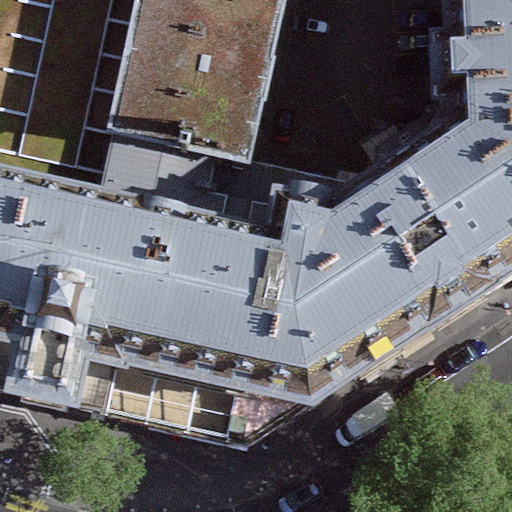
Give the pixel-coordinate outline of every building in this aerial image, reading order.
[(4,0),(0,18),(0,172),(103,192),(107,174),(115,131),(141,0),(4,0)] [(236,157),(269,0),(141,0),(115,131),(236,157)] [(511,0),(453,0),(459,116),(511,146),(511,0)] [(282,192),(275,228),(245,445),(511,269),(511,146),(459,116),(359,183),(330,203),(282,192)] [(236,157),(115,131),(107,174),(103,192),(275,228),(282,192),(330,203),(359,183),(236,157)] [(0,396),(245,445),(275,228),(103,192),(0,172),(0,396)]
